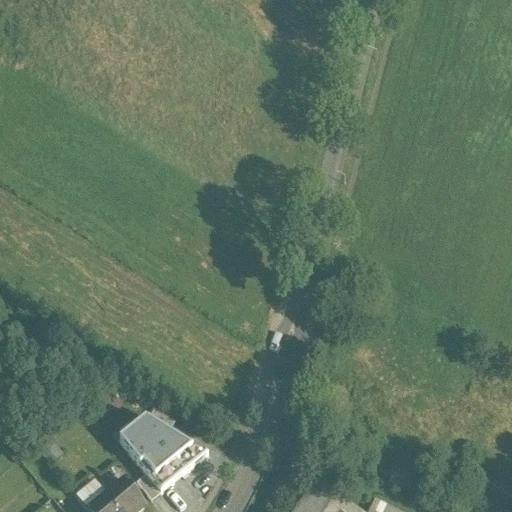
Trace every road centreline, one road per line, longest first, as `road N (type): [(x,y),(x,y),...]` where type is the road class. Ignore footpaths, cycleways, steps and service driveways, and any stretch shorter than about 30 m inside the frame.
road 1 (unclassified): [(394,0),(313,305)]
road 2 (unclassified): [(278,437),(312,370),(313,305)]
road 3 (unclassified): [(313,305),(279,380),(278,437)]
